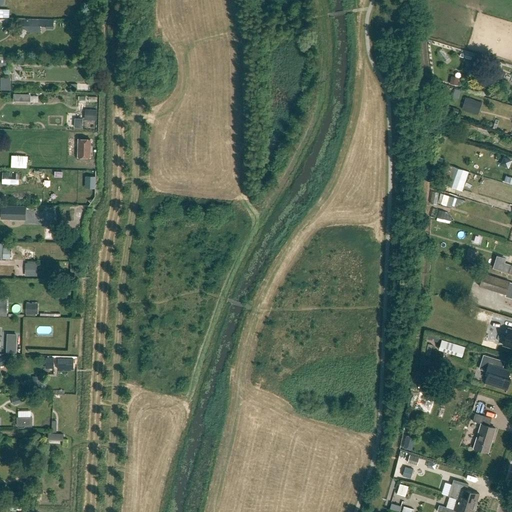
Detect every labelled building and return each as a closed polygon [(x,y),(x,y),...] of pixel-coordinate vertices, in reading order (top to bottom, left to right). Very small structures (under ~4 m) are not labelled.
[(53,20),(20,19),(20,32),(40,32),(40,27),(46,27),(46,29),(53,29),(53,20)] [(494,77),(500,79),(502,78),(504,73),(497,70),(494,77)] [(11,90),(11,77),(1,77),(1,89),(11,90)] [(467,97),(463,109),(475,113),(478,101),(467,97)] [(456,117),(458,111),(446,107),(444,113),(456,117)] [(96,121),(96,110),(84,109),(84,120),(96,121)] [(457,128),(459,119),(445,115),(443,123),(457,128)] [(83,119),(75,119),(74,127),(82,128),(83,119)] [(78,139),(78,157),(91,157),(92,139),(78,139)] [(11,167),(28,167),(28,155),(11,155),(11,167)] [(459,197),(468,172),(447,165),(439,189),(459,197)] [(21,184),(21,173),(2,172),(2,184),(21,184)] [(511,184),(511,177),(505,175),(503,182),(511,184)] [(85,176),(85,187),(95,187),(95,176),(85,176)] [(443,194),(441,204),(453,206),(454,196),(443,194)] [(0,219),(25,220),(25,206),(0,205),(0,216),(0,219)] [(438,210),(437,220),(446,221),(447,211),(438,210)] [(45,229),(45,239),(59,239),(59,229),(45,229)] [(35,275),(35,264),(25,264),(25,275),(35,275)] [(505,294),(509,281),(483,273),(479,286),(505,294)] [(26,304),(26,314),(36,314),(36,304),(26,304)] [(511,329),(508,328),(503,345),(511,347),(511,329)] [(453,352),(456,344),(449,341),(446,350),(453,352)] [(462,357),(465,346),(458,344),(455,355),(462,357)] [(9,354),(0,357),(0,364),(12,361),(9,354)] [(507,389),(510,379),(508,378),(510,372),(499,368),(501,361),(483,355),(479,369),(486,371),(485,371),(488,372),(485,382),(507,389)] [(54,368),(54,356),(46,356),(46,368),(54,368)] [(58,358),(58,368),(74,368),(74,357),(58,358)] [(418,391),(428,394),(434,375),(415,370),(411,385),(419,387),(418,391)] [(43,391),(44,377),(32,376),(32,391),(43,391)] [(426,408),(429,399),(419,396),(415,404),(426,408)] [(487,453),(495,429),(489,427),(491,419),(475,414),(473,422),(482,424),(477,440),(470,438),(468,446),(474,448),(474,449),(487,453)] [(32,417),(17,417),(17,427),(32,426),(32,417)] [(400,445),(410,449),(415,436),(404,433),(400,445)] [(416,465),(419,458),(409,455),(407,462),(416,465)] [(413,469),(405,467),(402,476),(410,478),(413,469)] [(457,499),(475,505),(479,494),(466,490),(468,484),(453,479),(448,496),(457,499)] [(410,485),(391,480),(386,499),(399,503),(401,495),(406,497),(410,485)] [(448,495),(451,483),(446,481),(442,493),(448,495)] [(459,511),(472,511),(475,505),(457,499),(454,510),(439,505),(437,511),(439,511),(459,511)]
